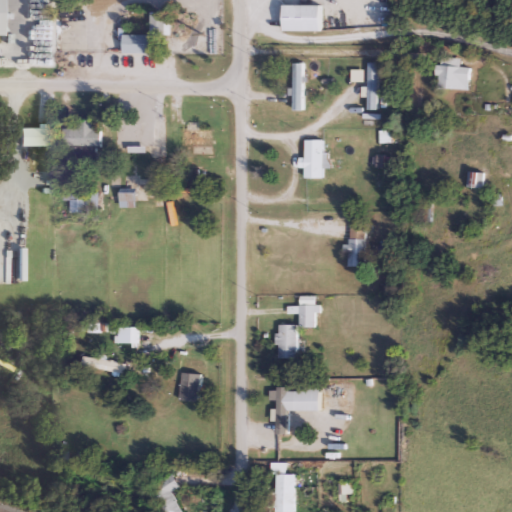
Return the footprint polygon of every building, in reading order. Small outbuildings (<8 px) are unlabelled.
[(319,7),(318,33),(279,32),(279,7),(319,7)] [(161,55),(118,55),(118,37),(147,37),(147,14),(161,14),(161,55)] [(467,91),(434,91),(434,66),(445,66),(445,62),(456,62),(456,69),(467,69),(467,91)] [(302,64),(302,112),(290,112),(290,64),(302,64)] [(365,111),(365,64),(374,64),(374,111),(365,111)] [(45,116),(45,149),(13,148),(13,129),(37,129),(37,115),(45,116)] [(97,149),(60,149),(60,130),(74,130),(74,122),(97,122),(97,149)] [(148,130),(148,150),(110,150),(110,130),(148,130)] [(209,130),(209,148),(179,148),(179,130),(209,130)] [(321,180),(300,180),(300,160),(302,160),(302,141),(321,141),(321,180)] [(96,190),(96,214),(69,214),(69,201),(60,201),(60,190),(96,190)] [(132,195),(132,208),(118,208),(118,195),(132,195)] [(363,269),(346,269),(346,227),(363,227),(363,269)] [(297,328),(297,298),(314,298),(314,328),(297,328)] [(294,359),(275,359),(275,325),(294,325),(294,359)] [(135,327),(135,343),(115,343),(115,327),(135,327)] [(181,407),(181,365),(191,365),(191,407),(181,407)] [(286,434),(274,434),(274,388),(286,388),(286,434)] [(292,475),(292,511),(271,511),(271,464),(283,464),(283,475),(292,475)] [(156,511),(144,489),(170,475),(176,488),(169,492),(179,511),(156,511)]
